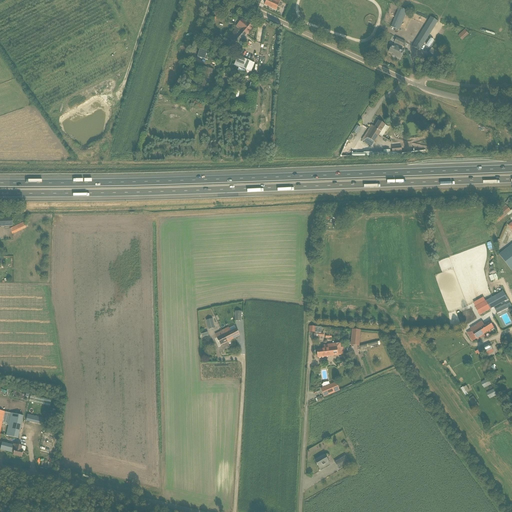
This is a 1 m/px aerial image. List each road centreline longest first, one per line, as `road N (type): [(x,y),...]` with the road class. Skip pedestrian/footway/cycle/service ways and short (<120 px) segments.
road 1 (motorway): [(511,166),(0,182)]
road 2 (motorway): [(0,193),(511,180)]
road 3 (track): [(461,330),(307,323),(299,401),(306,418)]
road 4 (unclassified): [(417,85),(229,0)]
road 5 (tertiary): [(189,511),(0,468)]
road 6 (unclassified): [(234,511),(242,356)]
